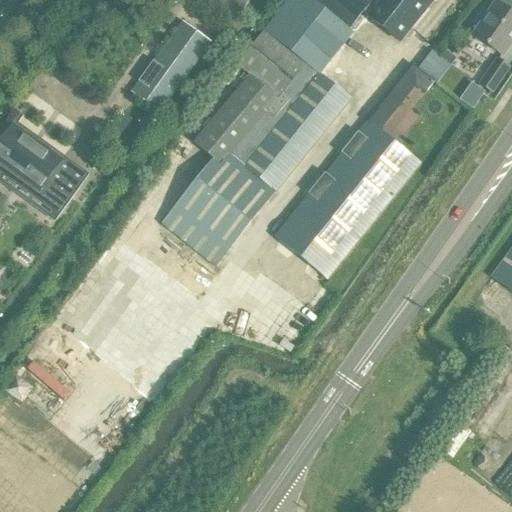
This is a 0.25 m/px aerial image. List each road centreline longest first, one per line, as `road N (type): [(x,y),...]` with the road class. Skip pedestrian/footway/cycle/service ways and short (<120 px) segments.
road 1 (secondary): [(511,137),(430,250),(381,338)]
road 2 (secondary): [(381,338),(258,511)]
road 3 (secondary): [(381,338),(511,173)]
